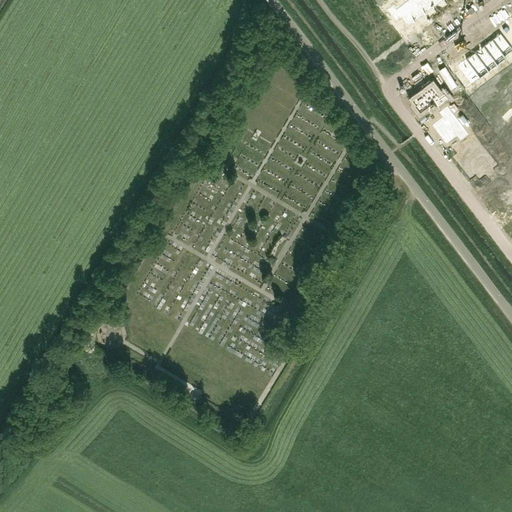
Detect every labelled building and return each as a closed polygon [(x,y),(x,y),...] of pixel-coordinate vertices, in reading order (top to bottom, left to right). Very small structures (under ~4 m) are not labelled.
[(421,0),(407,0),(406,1),(419,18),(430,10),(421,0)] [(438,0),(421,0),(430,10),(440,2),(438,0)] [(406,1),(395,9),(408,26),(419,18),(406,1)] [(361,32),(374,50),(387,40),(379,29),(384,25),(375,13),(366,19),(371,25),(361,32)] [(511,46),(501,32),(492,38),(503,54),(511,46)] [(492,38),(483,45),(495,60),(503,54),(492,38)] [(483,45),(474,52),(486,67),(495,60),(483,45)] [(474,52),(466,58),(477,73),(486,67),(474,52)] [(466,58),(457,65),(468,80),(477,73),(466,58)] [(424,90),(413,98),(417,103),(415,104),(420,110),(430,103),(431,103),(435,100),(438,105),(448,97),(444,91),(440,94),(432,84),(431,85),(429,83),(423,88),(424,90)] [(442,117),(431,125),(439,135),(458,120),(447,106),(438,112),(442,117)] [(458,120),(439,135),(446,144),(457,136),(460,141),(469,134),(458,120)] [(483,126),(487,132),(493,127),(489,122),(483,126)] [(456,158),(455,158),(462,167),(462,166),(463,167),(484,151),(473,136),(462,145),(465,149),(456,157),(456,158)] [(484,151),(463,167),(464,168),(463,168),(469,176),(470,176),(471,177),(482,168),(486,173),(495,166),(484,151)] [(224,173),(224,172),(228,165),(220,160),(215,168),(224,173)] [(510,206),(499,214),(508,226),(511,222),(511,196),(506,201),(510,206)]
